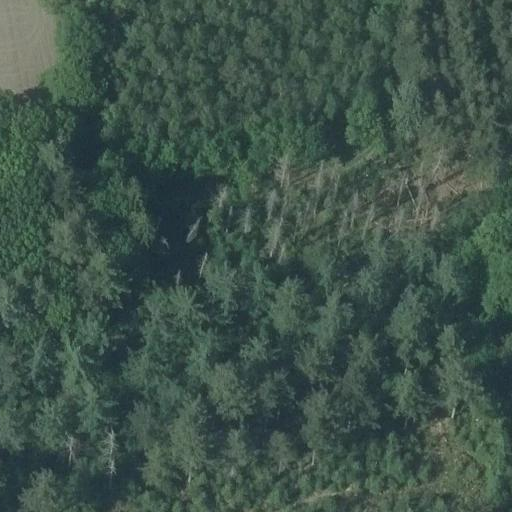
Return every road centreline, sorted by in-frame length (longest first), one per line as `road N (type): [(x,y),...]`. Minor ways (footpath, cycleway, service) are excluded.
road 1 (track): [(511,240),(0,363)]
road 2 (track): [(0,232),(374,158)]
